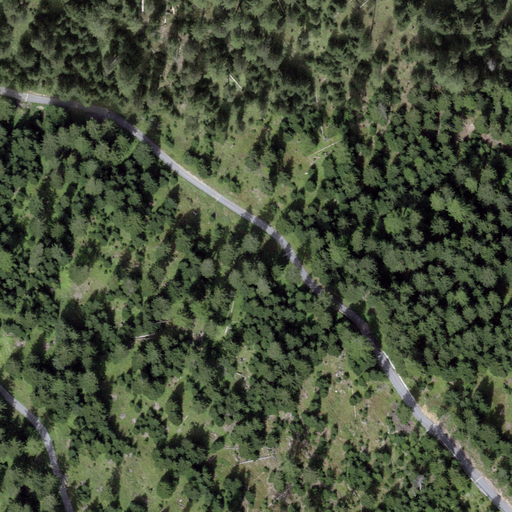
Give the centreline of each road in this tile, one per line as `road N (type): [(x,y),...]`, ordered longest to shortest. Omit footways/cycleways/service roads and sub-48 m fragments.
road 1 (track): [(507,511),(425,423),(358,324),(276,237),(115,115),(0,88)]
road 2 (track): [(0,387),(34,421),(71,511)]
